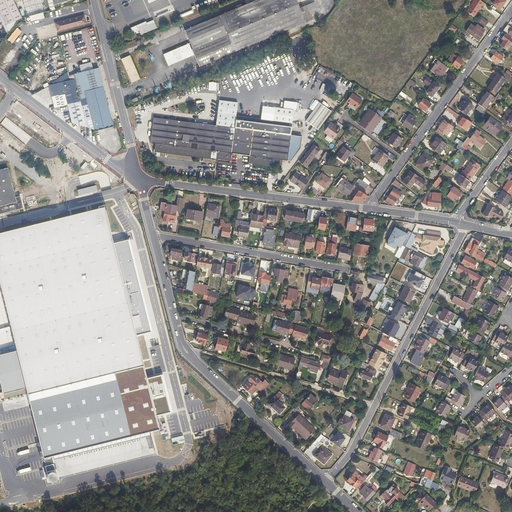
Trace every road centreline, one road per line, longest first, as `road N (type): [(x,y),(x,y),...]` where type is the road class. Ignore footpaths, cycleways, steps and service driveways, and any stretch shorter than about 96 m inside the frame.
road 1 (residential): [(153,239),(187,352),(325,481)]
road 2 (residential): [(466,225),(363,430),(325,481)]
road 3 (residential): [(511,9),(367,208)]
road 4 (tertiary): [(367,208),(139,177)]
road 5 (residential): [(346,269),(153,239)]
road 6 (tertiary): [(94,0),(139,177)]
road 7 (tertiary): [(139,177),(0,77)]
